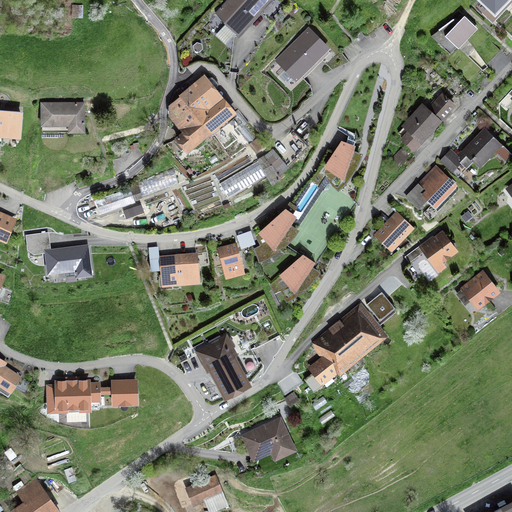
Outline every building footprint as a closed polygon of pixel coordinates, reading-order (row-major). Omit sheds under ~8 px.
[(226,0),(213,13),(225,25),(215,36),(225,45),(235,35),(238,39),(273,2),(270,0),(226,0)] [(508,0),(478,0),(494,15),(508,0)] [(74,19),(83,19),(83,6),(75,6),(74,19)] [(478,27),(465,14),(456,23),(451,18),(440,30),(458,47),(478,27)] [(293,80),(296,83),(331,50),(309,27),(274,61),(284,71),(277,77),(286,87),(293,80)] [(362,32),(355,37),(358,41),(365,36),(362,32)] [(236,110),(204,72),(178,93),(180,94),(211,133),(214,136),(229,124),(228,122),(226,119),(236,110)] [(448,85),(444,89),(449,94),(453,90),(448,85)] [(456,103),(442,91),(428,106),(442,119),(456,103)] [(187,152),(211,133),(180,94),(169,106),(168,115),(182,131),(174,137),(187,152)] [(68,132),(85,132),(85,101),(41,101),(41,125),(42,125),(42,131),(68,131),(68,132)] [(399,138),(414,151),(442,119),(428,106),(422,101),(401,124),(404,128),(401,132),(403,134),(399,138)] [(0,144),(1,144),(2,136),(21,137),(23,109),(0,107),(0,144)] [(250,123),(238,109),(236,110),(226,119),(228,122),(232,118),(238,126),(235,128),(249,144),(250,144),(256,153),(264,147),(257,138),(255,139),(245,126),(250,123)] [(457,154),(450,148),(439,160),(457,177),(472,161),(480,168),(503,143),(484,126),(462,151),(461,150),(457,154)] [(356,144),(342,139),(319,169),(326,177),(337,190),(346,182),(354,172),(358,165),(360,159),(363,152),(354,149),(356,144)] [(497,151),(505,159),(511,152),(503,144),(497,151)] [(397,168),(410,155),(401,146),(388,160),(397,168)] [(289,166),(273,147),(257,158),(258,161),(219,184),(228,199),(266,176),(272,185),(282,179),(279,174),(289,166)] [(218,160),(215,155),(209,158),(211,163),(218,160)] [(405,196),(418,208),(426,200),(438,211),(441,208),(439,206),(441,203),(441,202),(458,184),(436,163),(405,196)] [(178,183),(173,168),(138,181),(143,196),(178,183)] [(138,184),(94,199),(100,215),(136,203),(135,200),(143,197),(138,184)] [(260,233),(255,236),(260,244),(254,247),(259,262),(267,258),(276,253),(282,248),(287,243),(292,239),(294,235),(300,228),(292,222),(297,214),(293,211),(298,206),(290,201),(285,206),(258,231),(260,233)] [(144,211),(141,204),(124,210),(126,217),(144,211)] [(0,239),(7,242),(17,218),(0,210),(0,239)] [(415,227),(397,210),(374,234),(392,251),(394,249),(396,251),(403,244),(400,242),(415,227)] [(466,222),(473,216),(468,210),(461,215),(466,222)] [(458,251),(443,229),(405,256),(409,262),(423,252),(438,273),(447,267),(443,261),(458,251)] [(247,245),(255,243),(251,230),(243,232),(247,245)] [(44,249),(51,248),(48,232),(25,234),(27,249),(34,254),(44,252),(44,249)] [(241,248),(247,245),(243,232),(236,234),(241,248)] [(245,273),(237,241),(217,246),(219,253),(216,254),(219,263),(221,262),(225,278),(245,273)] [(93,274),(89,243),(51,248),(44,249),(44,252),(47,273),(74,270),(75,276),(93,274)] [(161,286),(180,284),(178,253),(159,254),(158,246),(148,246),(150,269),(160,269),(161,286)] [(198,251),(178,253),(180,284),(200,283),(198,251)] [(268,284),(274,294),(280,291),(287,302),(303,291),(309,285),(314,280),(321,271),(313,266),(316,261),(303,252),(279,274),(281,276),(274,282),(268,284)] [(470,300),(478,309),(501,291),(483,268),(454,291),(458,297),(455,300),(461,308),(470,300)] [(380,320),(395,307),(382,291),(366,304),(380,320)] [(388,335),(361,302),(340,319),(339,318),(328,327),(329,328),(310,344),(320,357),(318,358),(316,355),(309,361),(311,364),(308,367),(312,372),(303,379),(313,391),(337,372),(339,375),(388,335)] [(209,369),(224,399),(253,384),(238,355),(240,354),(230,336),(229,337),(227,333),(220,336),(219,334),(207,340),(206,338),(193,345),(195,350),(192,351),(199,364),(202,363),(206,371),(209,369)] [(0,385),(11,393),(22,375),(5,365),(7,362),(0,356),(0,385)] [(277,383),(285,394),(303,382),(296,371),(277,383)] [(54,383),(46,383),(47,412),(68,412),(68,408),(79,408),(79,411),(92,411),(91,401),(101,400),(101,394),(100,386),(100,381),(91,381),(91,378),(80,378),(79,376),(66,376),(66,379),(54,379),(54,383)] [(111,386),(100,386),(101,394),(111,393),(112,405),(139,404),(138,378),(111,379),(111,386)] [(299,400),(294,391),(284,398),(290,406),(299,400)] [(281,415),(240,434),(253,462),(258,459),(260,464),(270,459),(268,455),(271,453),(275,461),(297,451),(281,415)] [(13,470),(17,467),(12,460),(7,464),(13,470)] [(68,483),(76,480),(72,467),(64,470),(68,483)] [(33,478),(29,472),(20,478),(24,484),(33,478)] [(193,506),(205,501),(209,511),(210,511),(229,505),(217,475),(185,487),(193,506)] [(23,501),(8,511),(7,511),(60,511),(61,511),(36,477),(16,491),(23,501)] [(488,511),(511,511),(511,497),(510,498),(511,500),(506,503),(504,500),(497,504),(499,507),(488,511)]
